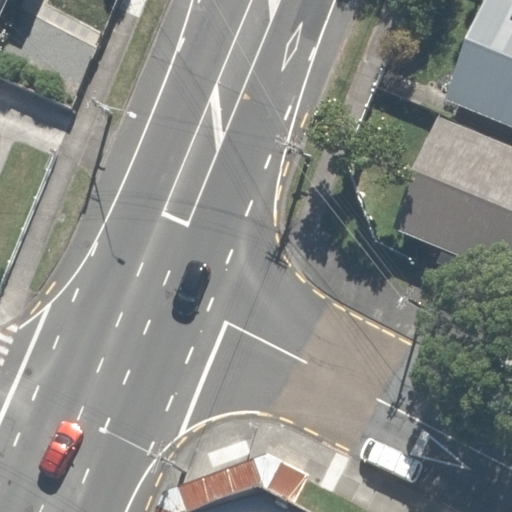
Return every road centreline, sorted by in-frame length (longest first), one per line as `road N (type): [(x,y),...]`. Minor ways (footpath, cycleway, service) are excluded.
road 1 (residential): [(511,462),(152,279)]
road 2 (secondary): [(152,279),(265,0)]
road 3 (secondary): [(67,480),(152,279)]
